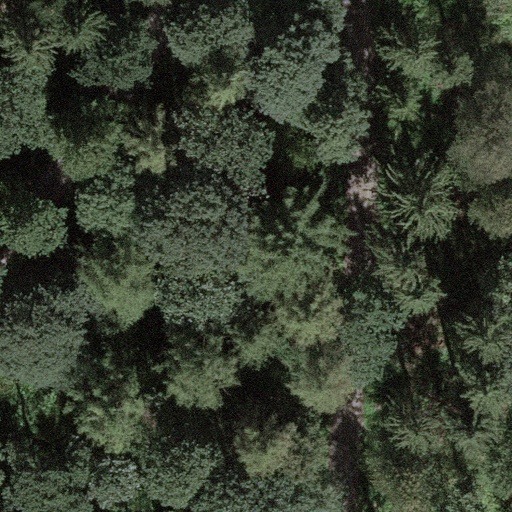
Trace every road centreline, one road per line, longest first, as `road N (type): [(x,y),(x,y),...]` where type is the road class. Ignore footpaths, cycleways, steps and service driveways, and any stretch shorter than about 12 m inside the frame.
road 1 (track): [(354,0),(359,511)]
road 2 (track): [(176,0),(0,242)]
